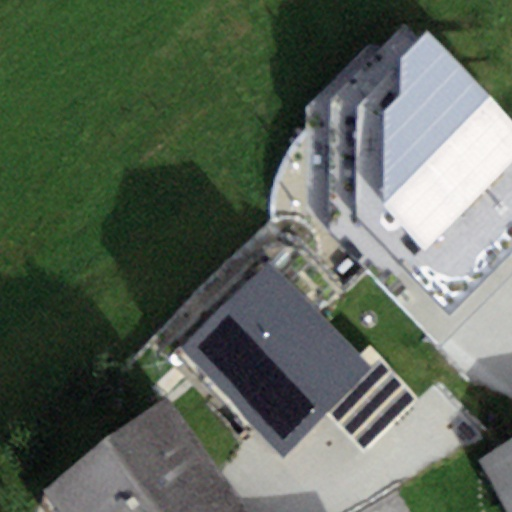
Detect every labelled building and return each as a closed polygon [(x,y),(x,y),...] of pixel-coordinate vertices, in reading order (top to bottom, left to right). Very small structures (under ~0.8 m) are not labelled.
[(352,215),(447,313),(511,249),(511,122),(428,30),(358,102),(352,215)] [(271,265),(185,347),(284,449),(325,410),(369,367),(271,265)] [(369,367),(325,410),(365,450),(418,398),(378,358),(369,367)] [(188,421),(65,511),(255,511),(256,511),(188,421)] [(511,511),(511,440),(476,459),(504,511),(511,511)]
